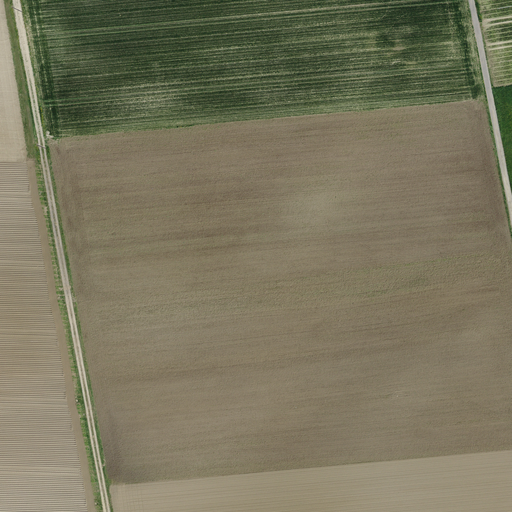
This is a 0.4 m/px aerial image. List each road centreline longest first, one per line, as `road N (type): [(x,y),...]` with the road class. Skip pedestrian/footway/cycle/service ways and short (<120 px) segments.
road 1 (track): [(16,0),(106,511)]
road 2 (track): [(511,211),(471,0)]
